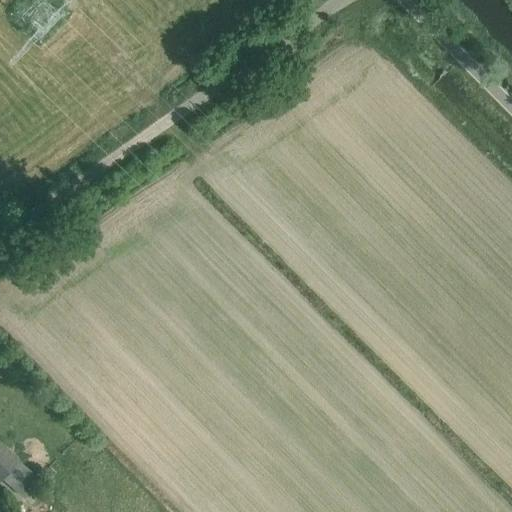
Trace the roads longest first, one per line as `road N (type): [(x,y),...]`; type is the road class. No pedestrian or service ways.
road 1 (unclassified): [(0,236),(334,0)]
road 2 (unclassified): [(408,0),(511,104)]
